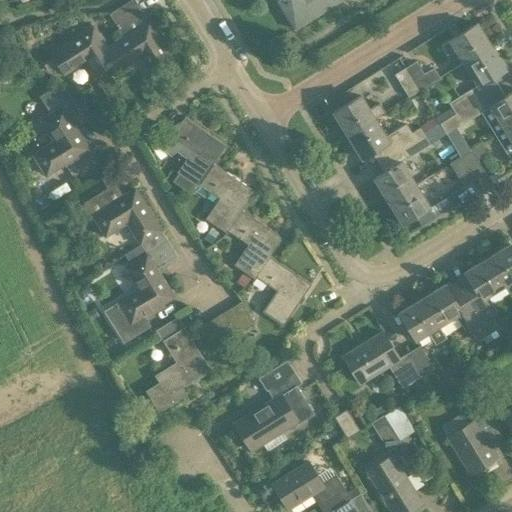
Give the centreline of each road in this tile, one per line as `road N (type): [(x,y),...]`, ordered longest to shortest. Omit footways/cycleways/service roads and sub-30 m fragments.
road 1 (residential): [(511,201),(398,275),(360,276),(261,121)]
road 2 (residential): [(215,294),(129,151),(126,126),(226,63)]
road 3 (residential): [(261,121),(458,0)]
